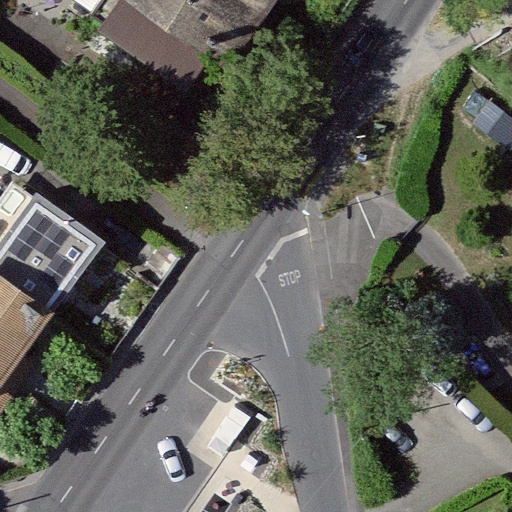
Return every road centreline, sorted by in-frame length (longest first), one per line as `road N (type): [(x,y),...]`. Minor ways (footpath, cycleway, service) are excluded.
road 1 (secondary): [(242,245),(54,511)]
road 2 (secondary): [(414,0),(242,245)]
road 3 (tertiary): [(242,245),(290,353),(330,511)]
